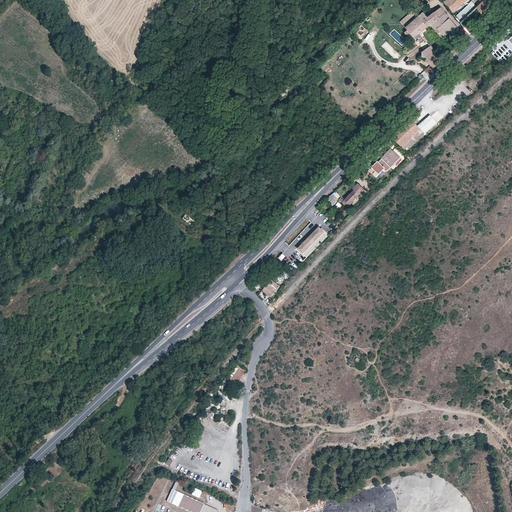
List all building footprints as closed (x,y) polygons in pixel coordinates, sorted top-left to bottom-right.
[(467,0),(446,0),(443,3),(453,14),(467,0)] [(504,2),(501,0),(484,0),(477,8),(487,18),(504,2)] [(439,33),(441,32),(445,37),(458,27),(442,8),(428,17),(424,12),(420,16),(428,27),(432,24),(439,33)] [(408,14),(400,20),(404,25),(412,19),(408,14)] [(428,27),(420,16),(406,28),(408,30),(405,33),(410,38),(413,36),(414,38),(422,32),(428,27)] [(361,39),(369,31),(362,24),(354,32),(361,39)] [(414,38),(416,40),(421,36),(423,34),(422,32),(414,38)] [(434,68),(443,59),(425,40),(421,36),(416,40),(419,44),(408,54),(417,63),(423,57),(431,65),(434,68)] [(437,123),(430,115),(418,126),(411,119),(393,137),(396,140),(407,151),(416,142),(424,134),(436,123),(437,123)] [(400,158),(391,149),(382,158),(382,159),(391,168),(400,158)] [(391,168),(382,159),(380,162),(380,161),(373,168),(376,170),(379,174),(384,170),(387,172),(391,168)] [(353,189),(355,190),(345,200),(350,204),(364,190),(358,184),(353,189)] [(333,194),(327,199),(335,207),(337,205),(339,207),(342,203),(338,199),(335,196),(333,194)] [(196,225),(198,223),(187,213),(183,218),(194,228),(196,225)] [(328,235),(320,227),(298,249),(299,249),(304,254),(307,257),(328,235)] [(263,289),(271,296),(279,287),(272,280),(263,289)] [(243,383),(239,380),(246,371),(240,367),(230,380),(240,387),(243,383)] [(169,467),(173,460),(169,458),(165,464),(169,467)] [(159,475),(144,499),(150,503),(165,478),(159,475)] [(199,497),(202,491),(194,488),(192,494),(199,497)] [(178,507),(184,494),(172,489),(167,501),(178,507)] [(184,494),(178,507),(189,511),(200,511),(204,504),(184,494)]
